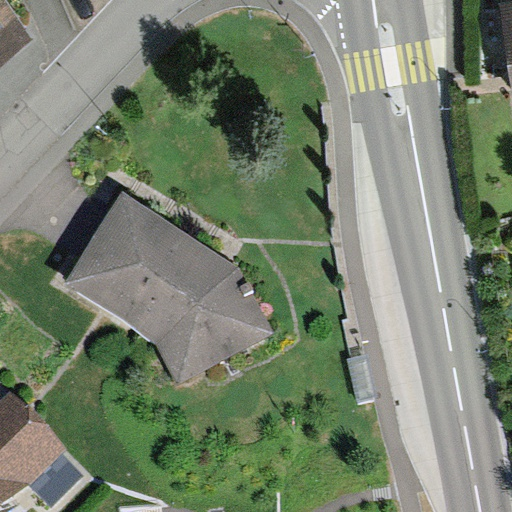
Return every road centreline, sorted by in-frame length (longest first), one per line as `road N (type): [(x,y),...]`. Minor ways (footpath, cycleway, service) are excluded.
road 1 (tertiary): [(382,0),(481,511)]
road 2 (unclassified): [(0,163),(156,0)]
